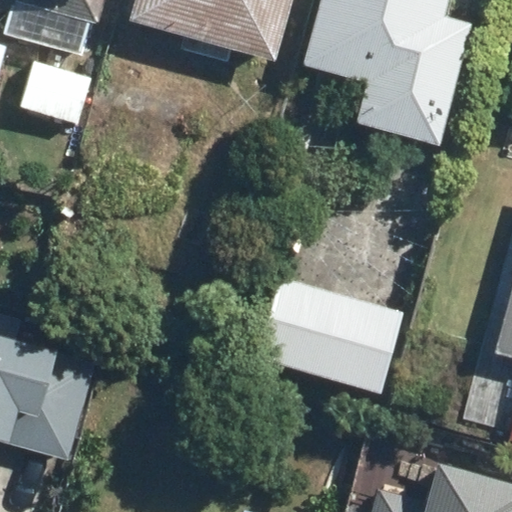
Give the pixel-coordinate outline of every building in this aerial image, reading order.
[(0,0),(0,3),(11,7),(6,26),(80,46),(89,14),(93,15),(97,0),(0,0)] [(134,0),(130,15),(274,55),(288,0),(134,0)] [(450,0),(323,0),(307,60),(370,78),(359,117),(445,141),(480,18),(448,9),(450,0)] [(96,68),(35,55),(24,110),(85,122),(96,68)] [(405,308),(282,275),(259,357),(383,390),(405,308)] [(511,291),(496,348),(511,352),(511,291)] [(0,438),(74,459),(98,362),(59,350),(62,344),(19,330),(23,317),(0,310),(0,438)] [(511,511),(511,474),(442,457),(431,498),(389,487),(382,511),(511,511)]
